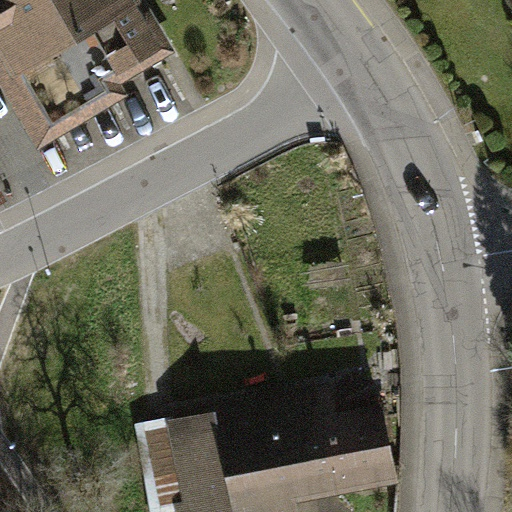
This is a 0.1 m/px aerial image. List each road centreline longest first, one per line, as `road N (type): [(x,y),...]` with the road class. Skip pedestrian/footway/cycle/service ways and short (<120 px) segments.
road 1 (residential): [(0,260),(154,188),(363,60)]
road 2 (tertiary): [(445,259),(458,357),(452,511)]
road 3 (tertiary): [(363,60),(426,183),(445,259)]
